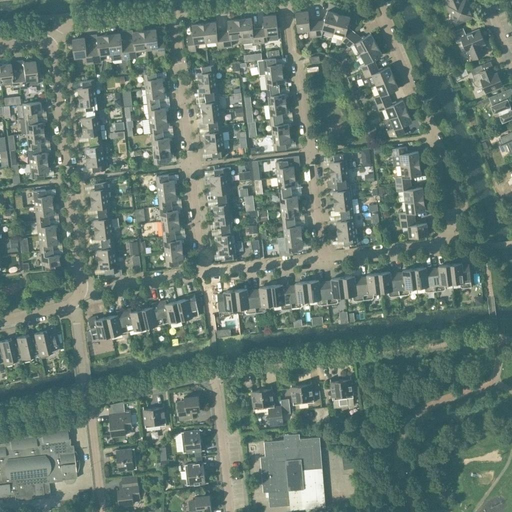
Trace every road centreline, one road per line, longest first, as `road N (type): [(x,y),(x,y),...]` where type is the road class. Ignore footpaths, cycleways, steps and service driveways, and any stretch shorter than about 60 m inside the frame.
road 1 (residential): [(321,258),(300,62),(290,50),(284,0)]
road 2 (residential): [(202,273),(173,13)]
road 3 (residential): [(43,37),(54,54),(79,290)]
road 4 (residential): [(379,0),(434,136),(447,240)]
road 5 (residential): [(211,379),(355,355)]
road 6 (residential): [(43,37),(52,25),(173,13)]
road 7 (residential): [(230,511),(211,379)]
road 8 (residential): [(321,258),(447,240)]
road 9 (residential): [(211,379),(88,401)]
road 10 (residential): [(79,290),(202,273)]
